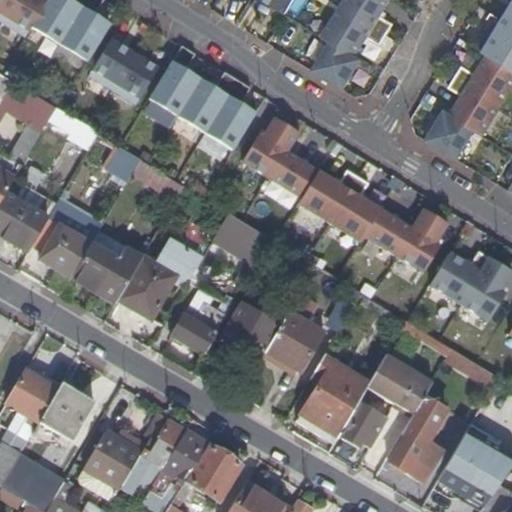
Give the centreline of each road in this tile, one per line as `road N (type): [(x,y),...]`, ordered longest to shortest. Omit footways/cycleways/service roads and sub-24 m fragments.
road 1 (residential): [(0,288),(372,511)]
road 2 (residential): [(139,0),(372,138)]
road 3 (residential): [(372,138),(511,223)]
road 4 (residential): [(372,138),(415,75),(446,0)]
